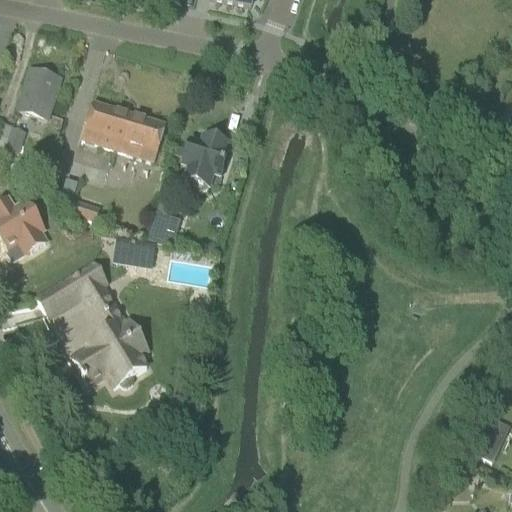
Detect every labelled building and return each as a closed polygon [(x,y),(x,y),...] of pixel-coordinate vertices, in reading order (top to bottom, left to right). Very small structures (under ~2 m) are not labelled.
[(207,4),(209,4),(209,3),(247,11),(249,12),(250,10),(249,10),(251,0),(207,0),(208,1),(207,1),(207,4)] [(45,126),(58,84),(29,75),(16,117),(45,126)] [(164,130),(128,119),(92,108),(80,146),(152,169),(164,130)] [(17,159),(24,136),(0,129),(0,151),(5,153),(4,156),(17,159)] [(200,150),(188,146),(181,171),(187,173),(183,186),(188,196),(198,199),(207,194),(212,180),(219,183),(227,158),(224,157),(227,150),(202,142),(200,150)] [(163,187),(144,249),(154,250),(171,253),(179,226),(168,223),(178,191),(163,187)] [(123,214),(127,194),(112,191),(108,211),(123,214)] [(25,205),(12,214),(6,203),(0,206),(0,249),(3,254),(15,247),(23,261),(47,246),(42,237),(45,236),(25,205)] [(67,217),(66,220),(93,230),(98,215),(71,206),(67,217)] [(150,276),(154,250),(144,249),(115,244),(111,269),(150,276)] [(206,250),(204,258),(217,260),(219,248),(210,247),(206,250)] [(72,282),(84,301),(100,291),(104,288),(92,269),(72,282)] [(88,353),(71,364),(72,366),(82,381),(80,383),(83,387),(84,386),(88,391),(105,381),(112,393),(118,389),(120,391),(121,392),(124,393),(128,392),(131,388),(132,386),(131,384),(130,382),(145,373),(138,361),(146,356),(128,327),(124,329),(114,312),(100,291),(84,301),(77,305),(83,315),(98,341),(85,349),(88,353)] [(481,437),(468,462),(487,472),(500,447),(482,438),(481,437)]
